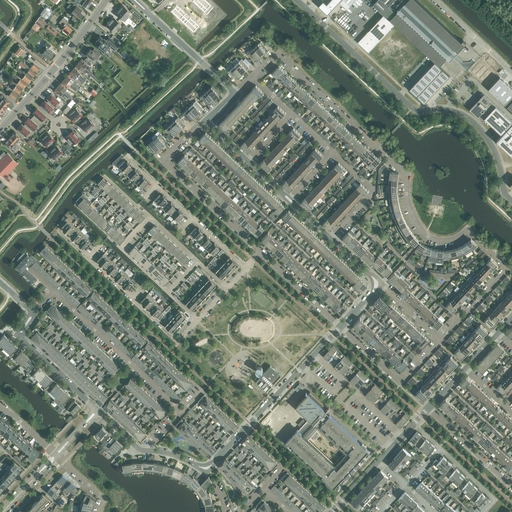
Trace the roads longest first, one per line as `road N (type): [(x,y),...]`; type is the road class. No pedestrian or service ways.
road 1 (residential): [(440,340),(508,266),(468,230),(449,240),(421,231),(404,171),(276,54)]
road 2 (residential): [(511,201),(473,122),(412,108),(296,0)]
road 3 (residential): [(146,451),(209,467),(341,326)]
road 4 (residential): [(198,319),(178,340),(59,230)]
road 5 (residential): [(261,252),(165,161),(205,122)]
road 6 (residential): [(182,412),(52,290)]
road 7 (residential): [(246,267),(126,156)]
road 8 (residential): [(33,312),(17,336),(97,411)]
road 9 (residential): [(134,0),(235,94)]
road 10 (tertiary): [(28,98),(106,0)]
road 11 (residential): [(330,239),(374,191),(333,152)]
